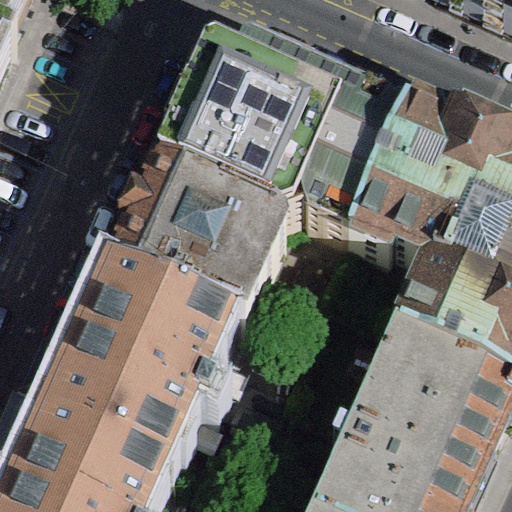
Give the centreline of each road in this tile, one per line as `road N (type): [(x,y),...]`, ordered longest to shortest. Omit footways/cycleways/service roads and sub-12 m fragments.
road 1 (residential): [(162,0),(0,378)]
road 2 (residential): [(511,106),(273,0)]
